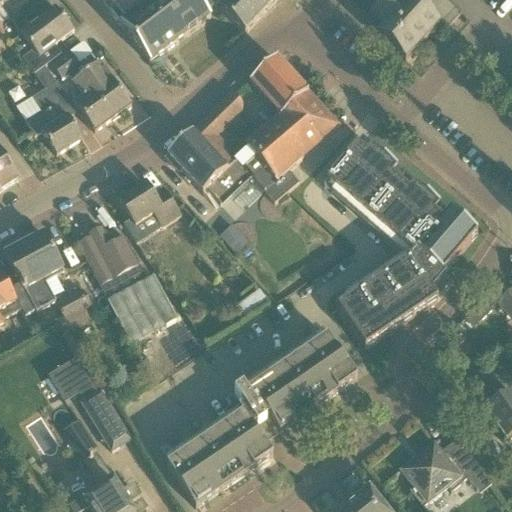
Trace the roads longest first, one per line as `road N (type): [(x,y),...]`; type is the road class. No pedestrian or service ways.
road 1 (residential): [(280,511),(393,428),(410,351),(462,303),(511,233)]
road 2 (residential): [(511,224),(288,32)]
road 3 (residential): [(0,226),(174,124)]
road 4 (residential): [(174,124),(81,0)]
road 5 (residential): [(174,124),(288,32)]
